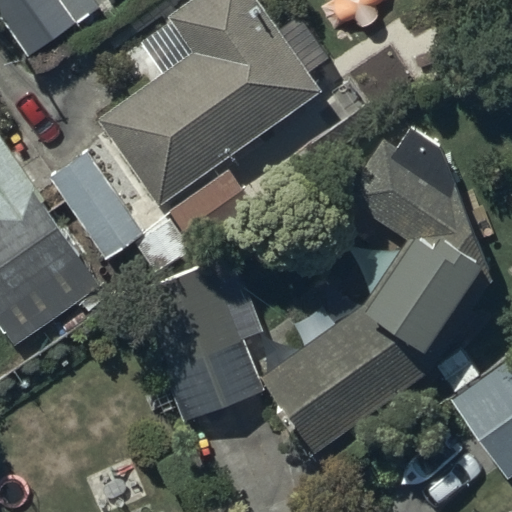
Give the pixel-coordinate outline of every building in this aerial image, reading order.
[(2,0),(34,42),(75,13),(78,16),(99,0),(2,0)] [(160,193),(321,78),(310,62),(331,47),(300,4),(282,17),(269,0),(177,0),(169,6),(172,9),(140,32),(161,61),(98,106),(160,193)] [(346,180),(404,221),(369,280),(266,364),(314,438),(436,353),(493,265),(441,128),(414,111),(400,133),(382,122),(346,180)] [(0,313),(17,339),(104,279),(0,122),(0,313)] [(89,139),(51,166),(109,249),(147,222),(132,200),(144,191),(121,158),(109,167),(89,139)] [(254,194),(229,159),(171,201),(196,236),(254,194)] [(188,415),(266,386),(219,258),(141,287),(188,415)] [(463,338),(437,357),(456,384),(451,387),(508,468),(511,465),(511,343),(482,365),(463,338)] [(511,511),(511,492),(484,511),(511,511)]
